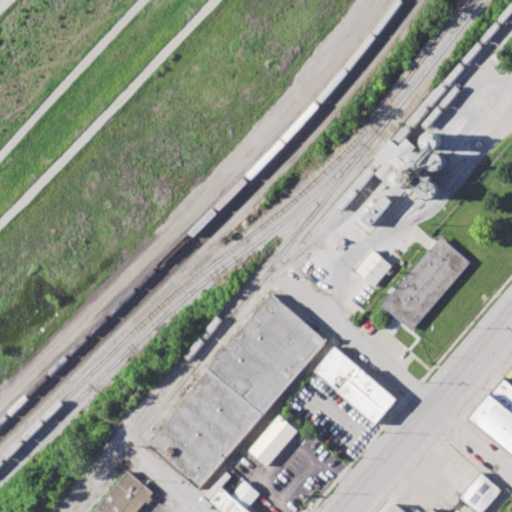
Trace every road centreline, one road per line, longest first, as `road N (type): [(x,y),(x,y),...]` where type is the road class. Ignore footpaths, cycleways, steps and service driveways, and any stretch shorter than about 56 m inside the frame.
road 1 (secondary): [(352,511),(511,327)]
road 2 (residential): [(441,412),(289,283)]
